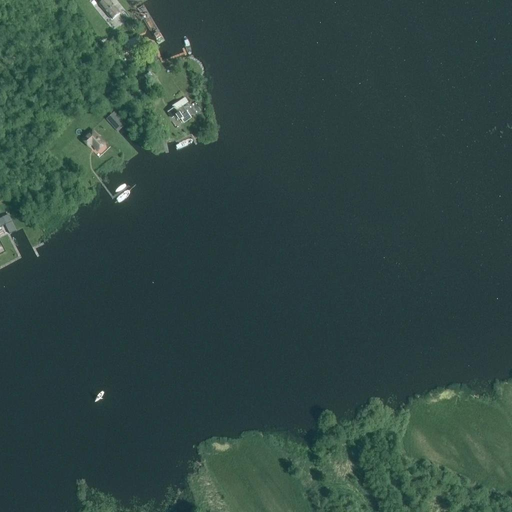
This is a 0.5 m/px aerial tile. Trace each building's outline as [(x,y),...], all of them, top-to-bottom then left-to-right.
[(108,0),(103,0),(99,4),(112,20),(120,14),(108,0)] [(125,48),(142,41),(140,36),(123,43),(125,48)] [(187,113),(182,107),(188,103),(185,98),(172,107),(173,109),(167,113),(172,120),(177,116),(179,120),(180,119),(184,124),(192,118),(188,113),(187,113)] [(115,113),(107,120),(118,132),(126,125),(115,113)] [(96,152),(105,145),(92,129),(80,140),(89,150),(92,147),(96,152)] [(8,215),(0,219),(0,226),(1,228),(5,226),(12,222),(8,215)] [(12,222),(5,226),(10,235),(16,231),(12,222)]
